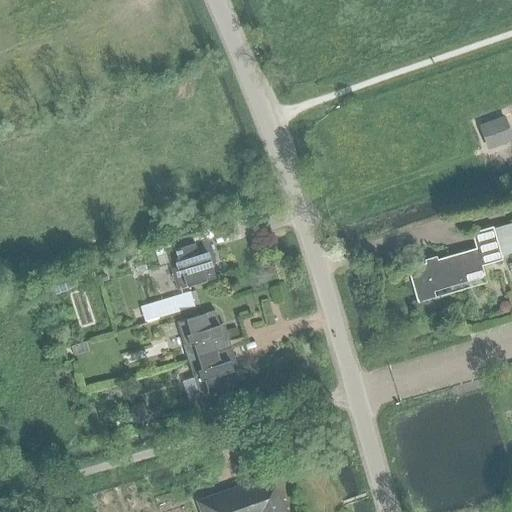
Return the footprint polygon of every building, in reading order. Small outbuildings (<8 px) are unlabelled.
[(511,138),(503,116),(477,126),(487,150),(511,140),(511,138)] [(481,267),(490,264),(501,261),(491,227),(470,233),(474,249),(406,269),(416,304),(486,284),(481,267)] [(207,240),(202,241),(199,230),(160,242),(176,291),(214,279),(206,255),(211,254),(207,240)] [(66,274),(49,280),(55,296),(72,289),(66,274)] [(181,306),(177,294),(141,308),(145,319),(181,306)] [(187,361),(230,348),(226,334),(221,336),(214,312),(175,323),(187,361)] [(85,342),(70,347),(73,356),(87,351),(85,342)] [(230,348),(187,361),(198,398),(237,386),(229,362),(234,361),(230,348)] [(128,407),(133,423),(146,420),(142,403),(128,407)] [(196,503),(198,511),(294,511),(282,478),(278,479),(276,474),(196,503)]
